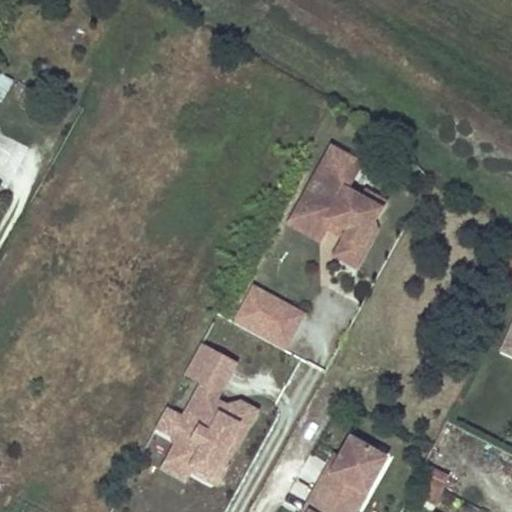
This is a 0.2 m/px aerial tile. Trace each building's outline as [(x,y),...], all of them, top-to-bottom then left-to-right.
[(13,81),(1,74),(0,76),(0,102),(1,103),(13,81)] [(370,229),(383,204),(365,194),(361,200),(345,192),(360,166),(330,150),(296,213),(325,229),(329,222),(347,232),(334,257),(355,269),(375,232),(370,229)] [(325,229),(296,213),(288,227),(318,243),(325,229)] [(300,318),(252,291),(233,325),(281,352),(300,318)] [(237,449),(256,413),(246,408),(240,410),(237,415),(221,406),(241,370),(199,347),(184,375),(201,385),(182,420),(165,411),(152,434),(175,446),(162,471),(184,483),(187,477),(209,489),(216,487),(226,468),(224,467),(234,447),(237,449)] [(246,408),(226,397),(221,406),(237,415),(240,410),(246,408)] [(356,511),(385,460),(350,441),(339,461),(335,469),(329,467),(304,511),(356,511)] [(335,469),(339,461),(334,458),(329,467),(335,469)] [(419,497),(436,505),(449,477),(435,471),(429,484),(425,482),(419,497)] [(0,495),(0,511),(4,511),(11,502),(0,495)]
